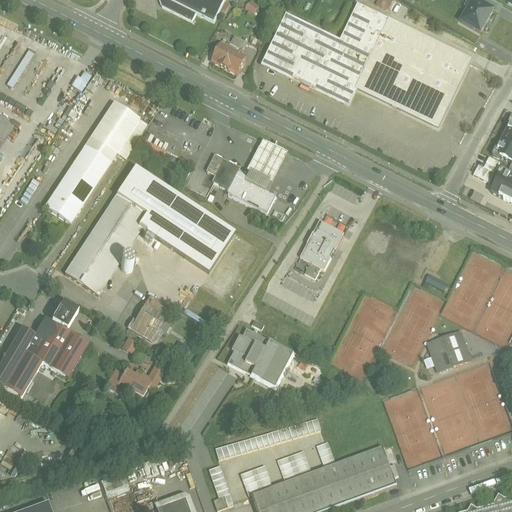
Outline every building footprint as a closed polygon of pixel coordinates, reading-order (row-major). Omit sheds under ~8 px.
[(158,0),(162,9),(192,25),(197,16),(214,25),(226,0),(158,0)] [(370,0),(376,2),(374,7),(387,12),(391,0),(370,0)] [(503,8),(489,0),(486,0),(483,6),(494,12),(493,13),(499,16),(503,8)] [(483,6),(474,1),(461,24),(481,35),(493,13),(494,12),(483,6)] [(259,10),(250,3),(245,10),(254,16),(259,10)] [(341,43),(286,17),(261,69),(263,70),(349,111),(358,93),(355,92),(389,22),(358,7),(341,43)] [(473,63),(389,22),(355,92),(358,93),(439,132),(467,75),(473,63)] [(224,41),(222,45),(236,52),(238,49),(243,52),(247,44),(235,38),(231,44),(224,41)] [(236,52),(222,45),(211,65),(238,79),(248,59),(236,52)] [(80,72),(70,88),(80,95),(90,78),(80,72)] [(114,105),(44,210),(70,227),(117,156),(125,161),(148,127),(114,105)] [(56,113),(47,128),(40,123),(36,129),(52,139),(65,119),(56,113)] [(0,119),(0,151),(14,129),(18,132),(21,128),(12,123),(10,126),(0,119)] [(511,128),(510,127),(498,152),(502,154),(500,159),(504,161),(511,164),(511,128)] [(289,156),(264,144),(248,174),(250,175),(247,181),(256,190),(267,195),(271,185),(273,186),(289,156)] [(215,159),(207,176),(216,180),(224,163),(215,159)] [(499,164),(489,159),(484,169),(479,167),(473,177),(489,185),(499,164)] [(241,172),(224,163),(216,180),(213,186),(229,194),(240,174),(241,172)] [(136,170),(65,277),(99,300),(143,234),(208,277),(236,235),(136,170)] [(247,181),(240,174),(229,194),(228,197),(251,209),(267,217),(276,200),(267,195),(256,190),(247,181)] [(511,178),(506,176),(504,180),(500,178),(491,194),(511,204),(511,178)] [(345,237),(321,225),(295,271),(320,284),(345,237)] [(158,309),(148,303),(141,316),(142,317),(138,325),(133,322),(128,331),(139,337),(141,334),(147,337),(146,339),(156,345),(162,334),(157,332),(164,320),(166,322),(171,312),(160,306),(158,309)] [(88,346),(45,321),(35,338),(24,356),(42,366),(67,382),(88,346)] [(244,328),(224,367),(278,394),(298,355),(244,328)] [(42,366),(24,356),(35,338),(22,331),(0,367),(0,388),(21,401),(42,366)] [(461,334),(426,347),(437,376),(472,364),(461,334)] [(125,340),(119,351),(130,357),(136,346),(125,340)] [(176,343),(170,355),(180,359),(186,348),(176,343)] [(165,373),(155,367),(153,371),(163,376),(165,373)] [(116,373),(109,384),(112,385),(108,391),(118,397),(123,388),(119,385),(122,380),(123,378),(124,377),(116,373)] [(137,379),(126,373),(124,377),(123,378),(122,380),(119,385),(123,388),(143,399),(150,387),(137,379)] [(153,382),(140,374),(137,379),(150,387),(153,382)] [(318,422),(212,450),(215,462),(321,433),(318,422)] [(383,449),(249,498),(254,511),(328,511),(395,487),(396,489),(397,488),(383,449)] [(217,468),(205,472),(216,502),(211,504),(214,511),(218,511),(231,507),(217,468)] [(125,480),(103,487),(108,501),(129,494),(125,480)] [(183,497),(154,508),(155,511),(193,511),(189,500),(183,497)] [(511,511),(511,498),(505,500),(498,497),(493,507),(477,511),(471,507),(468,511),(511,511)]
